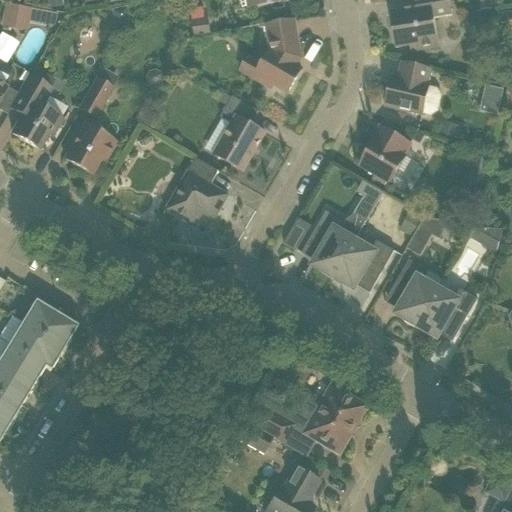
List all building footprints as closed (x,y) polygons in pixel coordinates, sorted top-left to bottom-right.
[(285,3),(288,2),(287,0),(239,0),(241,10),(272,5),(273,10),(285,8),(285,3)] [(404,0),(407,14),(391,17),(396,49),(410,46),(411,52),(438,48),(434,19),(452,16),(449,0),(404,0)] [(5,4),(3,16),(30,21),(32,9),(5,4)] [(195,32),(208,30),(204,7),(191,9),(195,32)] [(511,13),(506,13),(499,22),(504,32),(511,32),(511,13)] [(273,86),(288,95),(302,70),(297,67),(302,59),(295,20),(266,25),(269,40),(274,39),(278,42),(272,53),(270,52),(254,80),(271,90),(273,86)] [(1,32),(0,34),(0,58),(8,63),(19,41),(1,32)] [(0,110),(8,115),(11,109),(19,95),(9,89),(9,88),(8,88),(15,76),(13,70),(0,61),(0,110)] [(432,69),(402,63),(396,86),(391,85),(385,108),(422,117),(430,86),(428,85),(432,69)] [(35,69),(19,95),(11,109),(23,116),(12,135),(39,150),(47,135),(51,137),(62,119),(41,107),(51,89),(56,81),(35,69)] [(114,89),(113,88),(119,78),(103,69),(98,79),(96,78),(77,109),(95,120),(114,89)] [(486,85),(480,111),(498,114),(503,89),(486,85)] [(215,156),(243,172),(265,134),(251,126),(259,112),(233,97),(221,118),(232,125),(215,156)] [(100,161),(104,164),(116,144),(85,125),(65,161),(91,176),(100,161)] [(412,145),(381,127),(371,144),(373,145),(360,167),(375,176),(374,179),(386,186),(387,183),(390,185),(406,157),(405,157),(412,145)] [(167,210),(166,211),(195,228),(203,214),(215,221),(229,196),(211,186),(219,172),(196,159),(188,174),(192,176),(171,212),(167,210)] [(383,194),(366,184),(360,195),(377,205),(383,194)] [(355,242),(356,242),(367,222),(355,215),(344,223),(326,212),(305,250),(318,258),(313,266),(323,272),(322,274),(333,280),(355,242)] [(421,258),(433,236),(441,221),(425,218),(407,250),(421,258)] [(312,227),(299,219),(293,230),(305,237),(312,227)] [(499,250),(503,231),(497,231),(489,244),(499,250)] [(359,282),(373,289),(395,252),(377,241),(367,249),(356,242),(355,242),(333,280),(344,287),(345,285),(354,290),(359,282)] [(404,322),(416,329),(438,290),(439,290),(444,280),(409,261),(388,298),(401,306),(396,315),(406,320),(404,322)] [(456,338),(477,302),(478,300),(460,290),(450,297),(439,290),(438,290),(416,329),(427,335),(428,333),(437,338),(442,330),(456,338)] [(8,346),(45,368),(50,372),(78,327),(35,301),(8,346)] [(0,369),(32,389),(45,368),(8,346),(0,359),(0,369)] [(0,397),(20,409),(32,389),(0,369),(0,397)] [(330,386),(322,400),(318,398),(317,397),(314,397),(312,397),(311,397),(309,398),(308,398),(306,399),(305,400),(304,401),(303,402),(302,404),(302,405),(301,407),(301,409),(301,411),(302,412),(302,413),(303,415),(304,416),(305,417),(307,418),(310,420),(302,435),(340,456),(368,407),(330,386)] [(241,421),(244,423),(272,439),(284,445),(295,426),(281,419),(286,410),(288,408),(288,407),(288,405),(288,403),(287,402),(260,387),(241,421)] [(0,425),(7,430),(20,409),(0,397),(0,425)] [(263,455),(272,439),(244,423),(235,439),(263,455)] [(312,511),(315,507),(308,503),(320,482),(299,470),(286,491),(280,488),(266,511),(267,511),(268,511),(312,511)] [(511,511),(511,489),(511,487),(511,484),(496,476),(487,494),(499,500),(492,511),(511,511)]
